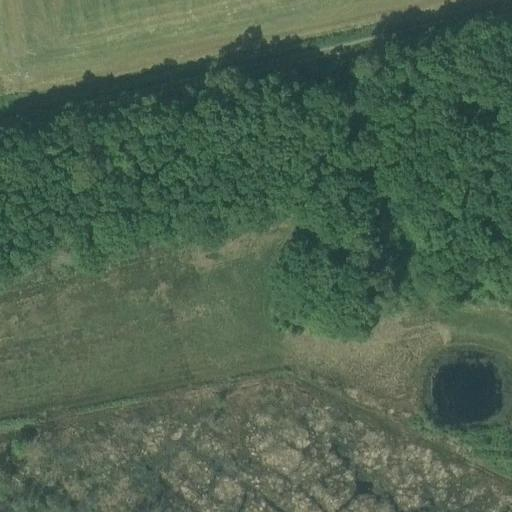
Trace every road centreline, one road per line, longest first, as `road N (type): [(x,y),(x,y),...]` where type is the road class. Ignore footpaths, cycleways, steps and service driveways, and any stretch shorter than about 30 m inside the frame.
road 1 (track): [(0,124),(511,16)]
road 2 (track): [(332,51),(340,105),(303,213),(282,244)]
